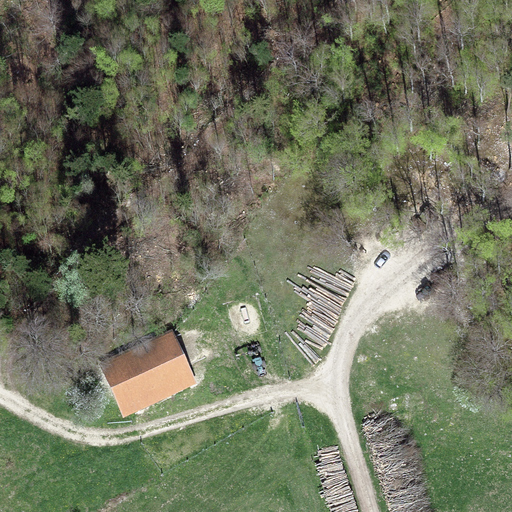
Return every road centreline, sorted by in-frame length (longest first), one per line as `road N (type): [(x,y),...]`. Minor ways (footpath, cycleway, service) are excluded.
road 1 (track): [(0,365),(88,241),(172,182),(349,0)]
road 2 (track): [(335,386),(104,436),(53,426),(0,396)]
road 3 (track): [(421,235),(351,323),(336,366),(369,511)]
